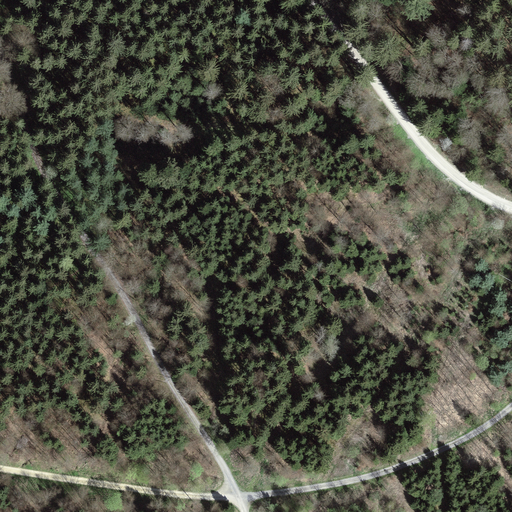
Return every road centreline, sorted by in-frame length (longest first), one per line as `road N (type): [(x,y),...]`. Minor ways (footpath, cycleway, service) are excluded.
road 1 (track): [(511,410),(394,468),(238,496),(116,280),(36,161),(0,58)]
road 2 (track): [(511,210),(443,170),(312,0)]
road 3 (track): [(243,511),(238,496),(0,467)]
road 4 (track): [(477,0),(372,80)]
